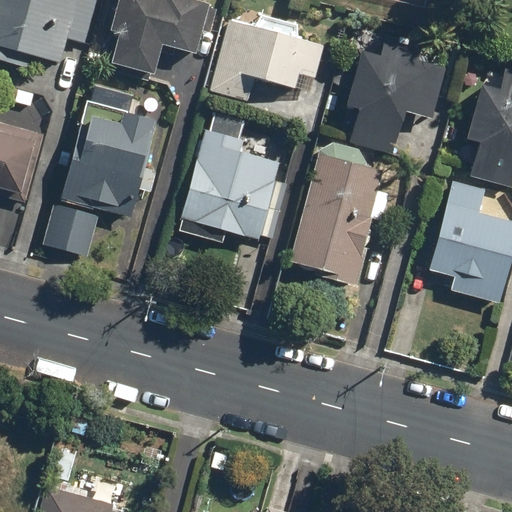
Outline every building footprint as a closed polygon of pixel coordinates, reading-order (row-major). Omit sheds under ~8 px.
[(0,0),(0,59),(35,69),(39,57),(64,64),(70,40),(87,45),(99,0),(0,0)] [(151,78),(161,41),(195,50),(208,3),(197,0),(119,0),(102,65),(151,78)] [(248,101),(253,78),(311,94),(324,44),(297,37),(297,24),(262,14),(254,26),(230,19),(210,90),(248,101)] [(392,154),(404,109),(432,117),(447,66),(418,58),(422,45),(384,34),(380,49),(364,45),(349,96),(347,105),(357,108),(348,142),(392,154)] [(511,71),(505,70),(500,88),(482,84),(468,137),(480,140),(471,175),(511,186),(511,71)] [(16,84),(12,104),(36,109),(40,89),(16,84)] [(141,101),(90,87),(60,200),(129,218),(156,119),(138,114),(141,101)] [(0,193),(25,201),(43,135),(0,122),(0,193)] [(184,217),(181,230),(222,241),(225,230),(257,238),(278,162),(242,152),(246,139),(206,128),(181,216),(184,217)] [(384,171),(316,151),(283,265),(350,285),(384,171)] [(453,180),(429,269),(454,275),(450,290),(499,303),(511,254),(511,220),(479,212),(486,189),(453,180)] [(97,216),(53,204),(41,244),(86,257),(97,216)] [(110,511),(113,503),(47,484),(38,511),(110,511)]
